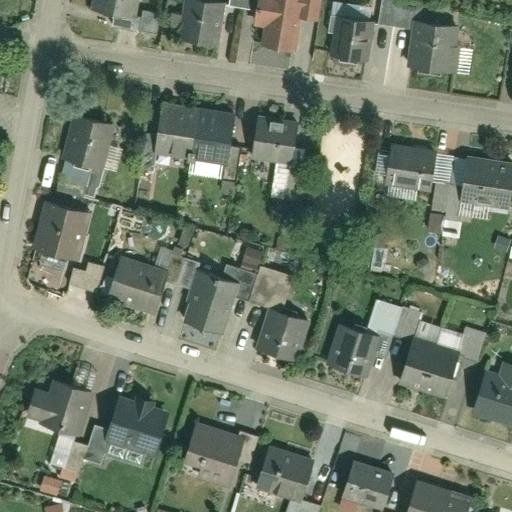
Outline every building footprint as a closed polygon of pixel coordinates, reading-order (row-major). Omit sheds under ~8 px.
[(94,0),(92,10),(141,19),(143,10),(144,0),(94,0)] [(229,3),(209,0),(189,0),(183,39),(223,45),(229,3)] [(238,0),(237,5),(266,9),(267,0),(238,0)] [(307,0),(267,0),(266,9),(263,25),(273,27),(270,46),(299,51),(305,16),(307,0)] [(307,0),(305,16),(325,19),(328,0),(307,0)] [(389,0),(386,21),(403,24),(407,0),(389,0)] [(403,24),(418,27),(420,19),(422,3),(407,0),(403,24)] [(159,12),(143,10),(139,29),(156,32),(159,12)] [(378,21),(341,16),(335,55),(372,60),(378,21)] [(464,26),(420,19),(418,27),(412,65),(457,72),(464,26)] [(474,70),(474,47),(466,47),(466,70),(474,70)] [(0,95),(8,53),(0,51),(0,95)] [(203,107),(167,102),(160,153),(195,158),(203,107)] [(203,107),(195,158),(233,164),(236,146),(241,112),(203,107)] [(66,157),(108,168),(120,123),(78,112),(66,157)] [(262,116),(256,158),(298,164),(304,122),(262,116)] [(247,148),(236,146),(233,164),(232,173),(243,175),(247,148)] [(438,181),(443,153),(393,146),(387,182),(437,189),(438,181)] [(121,168),(125,150),(115,148),(111,166),(121,168)] [(468,186),(466,200),(511,206),(511,162),(472,157),(468,186)] [(468,186),(438,181),(437,189),(434,210),(464,214),(466,200),(468,186)] [(34,249),(81,261),(94,212),(47,199),(34,249)] [(109,298),(160,315),(174,271),(124,254),(109,298)] [(91,268),(77,265),(73,283),(104,289),(109,264),(93,260),(91,268)] [(274,307),(286,311),(298,275),(265,265),(263,273),(254,301),(274,307)] [(239,296),(254,301),(263,273),(248,268),(244,282),(239,296)] [(239,296),(244,282),(205,270),(188,321),(227,334),(239,296)] [(376,325),(401,333),(409,308),(384,299),(376,325)] [(415,338),(421,340),(430,312),(410,306),(409,308),(401,333),(415,338)] [(261,346),(301,359),(314,320),(286,311),(274,307),(261,346)] [(372,379),(386,337),(343,323),(329,366),(372,379)] [(401,379),(454,396),(468,355),(421,340),(415,338),(401,379)] [(511,365),(506,364),(503,374),(488,369),(474,412),(511,424),(511,365)] [(44,423),(85,434),(97,391),(56,379),(44,423)] [(116,431),(114,440),(163,454),(175,413),(126,399),(116,431)] [(251,435),(202,421),(190,461),(208,466),(205,477),(236,486),(251,435)] [(114,440),(116,431),(100,427),(95,445),(91,459),(107,463),(114,440)] [(91,459),(95,445),(80,441),(73,467),(88,471),(91,459)] [(321,458),(270,444),(258,485),(299,497),(309,499),(321,458)] [(397,472),(356,460),(346,498),(387,510),(397,472)] [(45,490),(62,495),(66,480),(49,475),(45,490)] [(468,511),(474,494),(422,480),(412,511),(468,511)] [(309,499),(299,497),(294,511),(324,511),(327,505),(309,499)]
